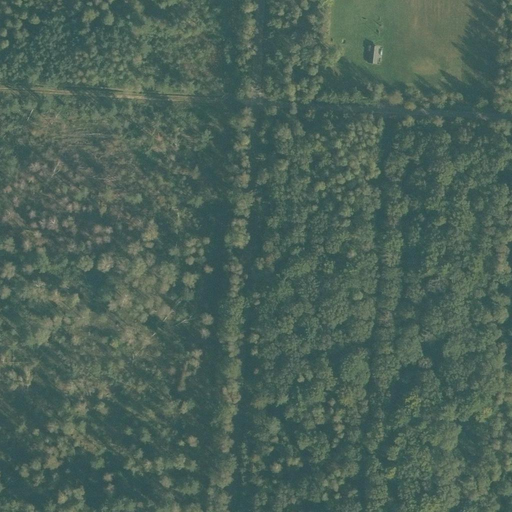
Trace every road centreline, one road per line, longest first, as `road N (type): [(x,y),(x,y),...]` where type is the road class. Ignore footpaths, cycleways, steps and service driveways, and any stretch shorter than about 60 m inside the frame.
road 1 (unclassified): [(231,511),(255,101)]
road 2 (unclassified): [(255,101),(511,118)]
road 3 (track): [(0,88),(255,101)]
